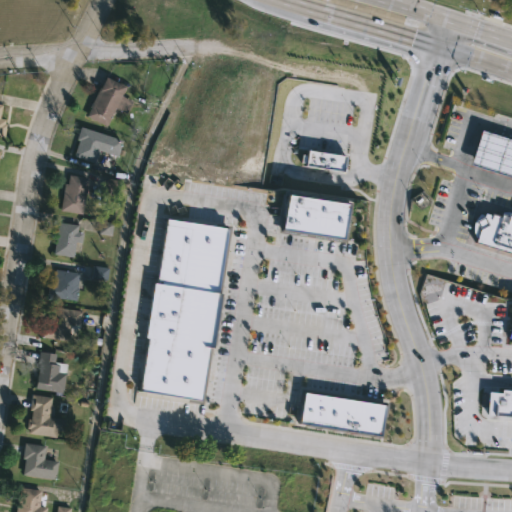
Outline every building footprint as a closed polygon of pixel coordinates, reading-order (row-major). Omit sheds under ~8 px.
[(125,87),(121,96),(132,102),(125,115),(118,111),(116,115),(112,113),(106,127),(86,117),(91,108),(90,107),(105,77),(125,87)] [(118,150),(123,152),(122,157),(117,155),(116,158),(97,151),(93,164),(71,157),(77,141),(74,140),(78,127),(120,141),(118,150)] [(305,151),(342,158),(340,173),(303,166),(303,163),(298,163),(299,155),(304,156),(305,151)] [(88,177),(86,187),(83,187),(82,191),(85,191),(82,213),(59,209),(64,182),(66,183),(68,173),(88,177)] [(278,228),(285,191),(346,199),(340,238),(278,228)] [(136,389),(151,281),(163,217),(225,225),(217,290),(198,399),(136,389)] [(83,232),(81,243),(76,242),(74,257),(53,254),(58,222),(78,225),(77,232),(83,232)] [(83,278),(82,291),(76,290),(74,302),(45,297),(47,284),(51,285),(53,270),(78,274),(77,276),(84,277),(83,278)] [(78,324),(76,334),(68,333),(67,341),(46,338),(47,335),(39,334),(41,322),(47,323),(50,307),(80,312),(78,324)] [(67,363),(63,393),(34,389),(39,364),(37,363),(39,351),(55,353),(54,361),(67,363)] [(485,390),(498,390),(498,387),(509,388),(509,386),(511,386),(511,411),(508,411),(508,414),(484,413),(485,390)] [(297,420),(302,390),(384,403),(379,434),(297,420)] [(63,420),(62,432),(55,431),(54,438),(26,434),(27,430),(24,429),(26,419),(28,420),(30,412),(27,411),(30,395),(50,398),(47,418),(63,420)] [(56,462),(53,480),(20,476),(23,460),(20,460),(22,444),(43,447),(41,460),(56,462)] [(45,506),(43,511),(15,511),(18,488),(46,493),(45,506)]
